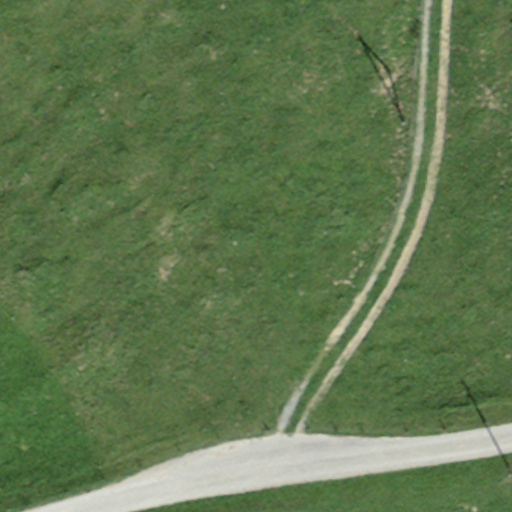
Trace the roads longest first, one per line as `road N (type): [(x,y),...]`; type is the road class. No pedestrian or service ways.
road 1 (track): [(277,463),(302,402),(403,239),(428,124),(436,0)]
road 2 (track): [(511,439),(240,468),(74,511)]
